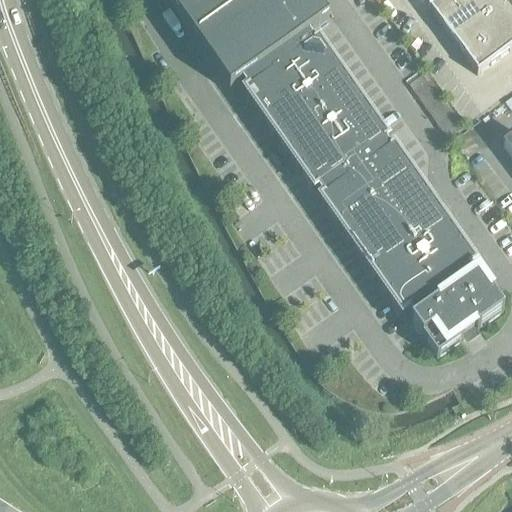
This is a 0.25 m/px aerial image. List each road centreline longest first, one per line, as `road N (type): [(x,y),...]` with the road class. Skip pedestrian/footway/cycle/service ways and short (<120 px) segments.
road 1 (tertiary): [(280,509),(146,318),(67,165),(3,0)]
road 2 (unclassified): [(383,511),(511,435)]
